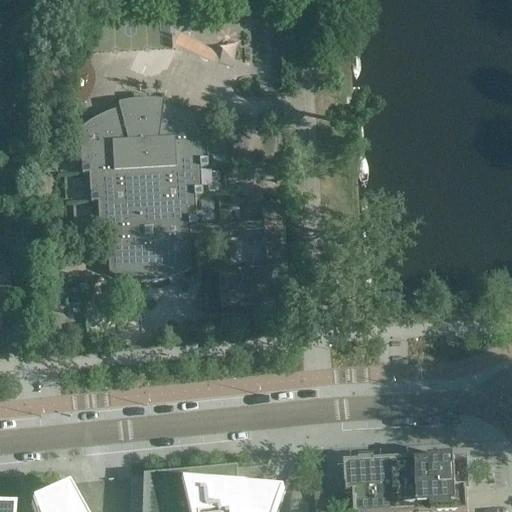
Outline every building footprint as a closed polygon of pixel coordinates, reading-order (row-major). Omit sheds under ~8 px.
[(0,47),(11,47),(9,19),(0,19),(0,47)] [(80,131),(72,138),(72,149),(79,148),(81,177),(88,176),(88,181),(89,205),(97,205),(97,210),(98,234),(105,233),(107,233),(108,241),(106,241),(108,276),(116,279),(124,282),(132,284),(141,285),(150,285),(158,284),(167,282),(175,279),(183,276),(190,271),(188,238),(188,237),(263,233),(265,270),(221,272),(218,272),(220,312),(286,309),(281,209),(262,210),(262,225),(228,227),(228,226),(219,227),(195,228),(194,204),(193,200),(201,199),(199,175),(199,170),(206,170),(205,146),(205,141),(211,141),(211,130),(203,125),(196,121),(187,117),(179,114),(170,111),(170,114),(162,112),(163,104),(160,104),(157,103),(153,103),(150,103),(147,103),(147,97),(139,97),(132,98),(132,104),(129,104),(126,105),(123,105),(120,106),(117,107),(116,107),(118,112),(108,115),(98,120),(89,125),(80,131)] [(467,511),(467,498),(465,458),(344,465),(345,488),(346,488),(347,496),(353,496),(354,511),(467,511)] [(278,511),(285,494),(282,493),(270,492),(260,491),(268,467),(267,467),(235,470),(200,473),(147,478),(130,479),(129,511),(79,511),(67,490),(31,506),(32,511),(13,511),(14,510),(8,510),(0,509),(0,511),(278,511)] [(335,511),(335,493),(314,494),(315,511),(335,511)]
